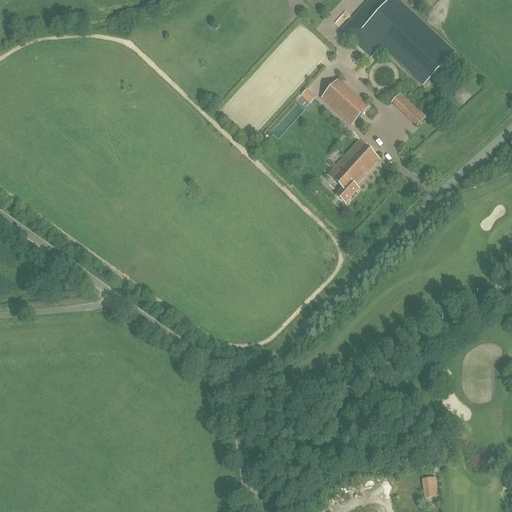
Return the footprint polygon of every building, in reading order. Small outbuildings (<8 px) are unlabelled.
[(397,0),(369,0),(341,31),(371,59),(381,48),(423,88),(455,53),(397,0)] [(316,78),(318,83),(327,78),(324,74),(316,78)] [(320,100),(351,127),(369,107),(338,80),(337,81),(333,77),(330,81),(334,85),(320,100)] [(393,100),(417,125),(429,114),(422,106),(417,111),(400,94),(393,100)] [(360,189),(357,186),(381,160),(361,141),(328,175),(343,189),(337,195),(346,203),(360,189)] [(432,479),(423,480),(426,498),(434,497),(432,479)] [(419,482),(399,483),(399,493),(419,491),(419,482)]
